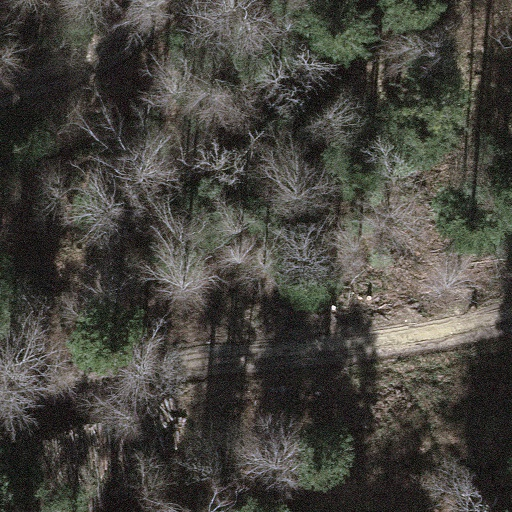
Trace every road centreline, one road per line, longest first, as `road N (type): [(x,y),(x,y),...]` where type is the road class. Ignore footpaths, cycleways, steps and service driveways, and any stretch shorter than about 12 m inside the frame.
road 1 (track): [(0,422),(133,371),(452,334),(511,316)]
road 2 (track): [(0,94),(49,76),(165,0)]
